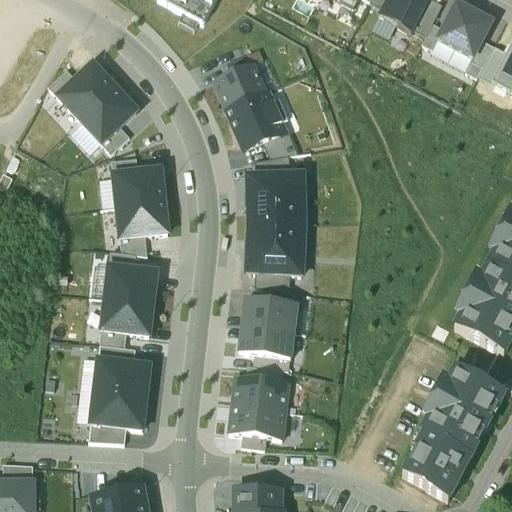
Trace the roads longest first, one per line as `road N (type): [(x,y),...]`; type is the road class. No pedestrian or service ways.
road 1 (residential): [(175,470),(201,309),(201,210),(188,146),(167,100),(108,37),(44,0)]
road 2 (residential): [(175,470),(336,478),(401,511)]
road 3 (residential): [(175,470),(0,458)]
